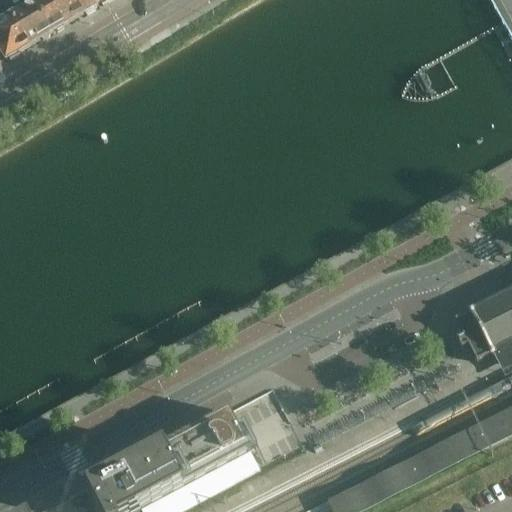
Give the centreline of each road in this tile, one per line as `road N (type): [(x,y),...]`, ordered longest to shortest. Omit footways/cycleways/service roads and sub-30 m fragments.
road 1 (tertiary): [(511,234),(437,275),(388,288),(0,500)]
road 2 (tertiary): [(0,101),(175,0)]
